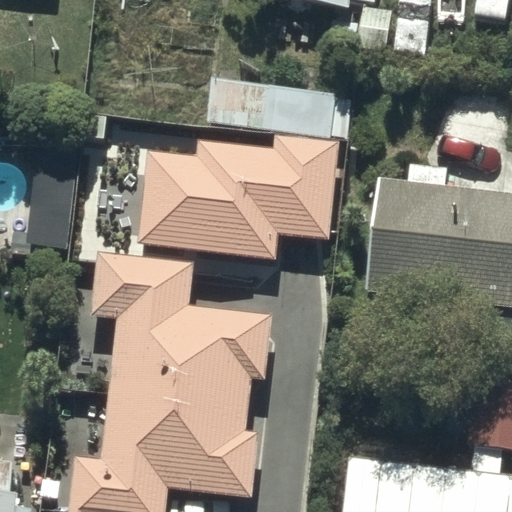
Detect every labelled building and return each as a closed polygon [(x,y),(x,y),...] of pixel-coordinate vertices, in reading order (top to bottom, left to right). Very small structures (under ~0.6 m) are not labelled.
[(213,79),(208,121),(349,137),(353,99),(336,97),(336,93),(213,79)] [(203,154),(150,152),(146,250),(278,255),(279,234),(338,236),(342,139),(278,137),(278,144),(204,141),(203,154)] [(412,177),(384,175),(373,298),(502,310),(500,332),(511,333),(511,187),(453,184),(454,171),(412,168),(412,177)] [(199,262),(101,256),(98,287),(79,285),(73,378),(111,380),(106,460),(74,458),(70,511),(173,511),(175,490),(256,496),(260,431),(251,430),(254,379),(269,380),(273,312),(196,307),(199,262)] [(428,449),(349,444),(345,511),(511,511),(511,468),(427,464),(428,449)] [(21,491),(0,489),(0,511),(34,511),(35,504),(20,503),(21,491)]
